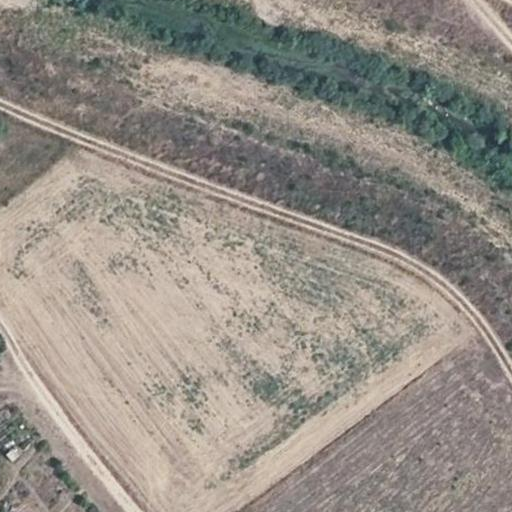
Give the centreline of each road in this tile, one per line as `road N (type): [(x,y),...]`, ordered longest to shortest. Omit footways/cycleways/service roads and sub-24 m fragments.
road 1 (track): [(11,0),(183,85),(345,137),(424,175),(511,251)]
road 2 (track): [(260,0),(445,58),(511,91)]
